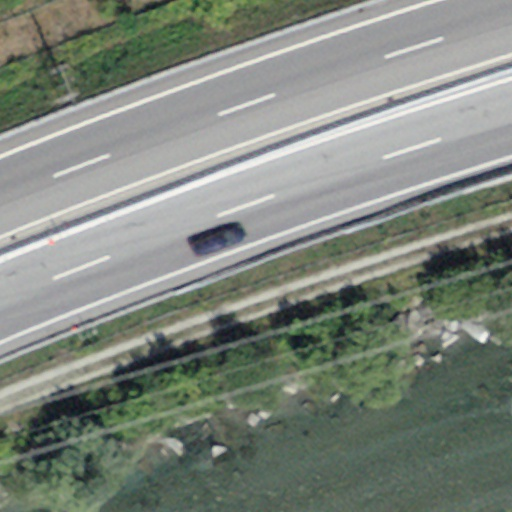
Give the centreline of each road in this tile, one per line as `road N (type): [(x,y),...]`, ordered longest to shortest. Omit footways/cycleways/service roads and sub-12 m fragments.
road 1 (track): [(0,403),(185,314),(511,215)]
road 2 (motorway): [(0,305),(143,246),(511,120)]
road 3 (motorway): [(511,16),(118,150),(0,200)]
